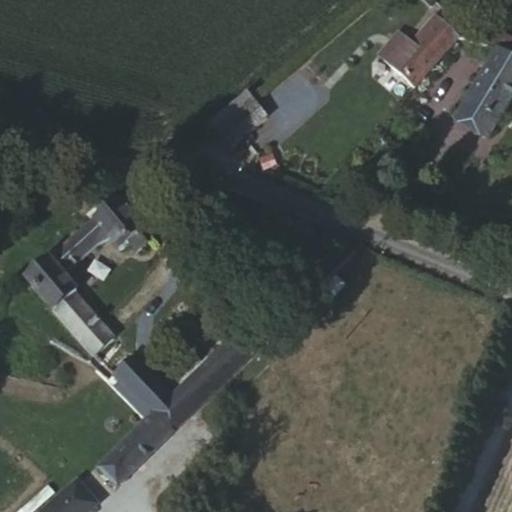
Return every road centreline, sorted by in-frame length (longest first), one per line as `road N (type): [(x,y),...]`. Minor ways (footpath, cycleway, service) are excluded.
road 1 (tertiary): [(511,294),(174,161),(0,123)]
road 2 (unknown): [(456,511),(511,368)]
